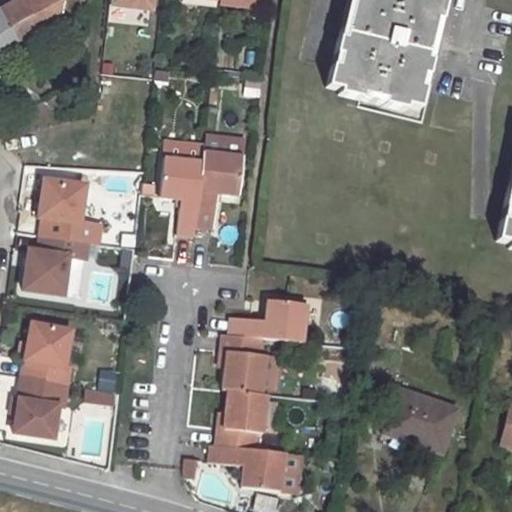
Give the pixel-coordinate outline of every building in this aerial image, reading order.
[(57,0),(19,0),(0,11),(0,58),(14,51),(59,26),(57,0)] [(150,0),(109,0),(108,8),(150,13),(150,0)] [(257,0),(218,0),(218,5),(257,10),(257,0)] [(346,0),(325,88),(338,91),(337,97),(404,112),(405,109),(417,112),(443,3),(430,0),(346,0)] [(0,58),(0,71),(5,69),(20,61),(14,51),(0,58)] [(0,88),(1,89),(26,109),(40,100),(10,78),(5,69),(0,71),(0,88)] [(203,148),(194,228),(212,231),(215,195),(236,197),(241,143),(204,139),(203,148)] [(165,143),(157,199),(178,201),(175,236),(193,238),(194,228),(203,148),(165,143)] [(511,162),(495,243),(509,245),(508,250),(511,251),(511,162)] [(78,226),(84,189),(42,183),(37,221),(42,222),(39,241),(86,247),(96,249),(99,229),(78,226)] [(61,299),(67,260),(84,263),(86,247),(39,241),(37,255),(27,254),(22,293),(61,299)] [(229,319),(226,336),(261,341),(300,345),(304,307),(266,303),(264,322),(229,319)] [(69,372),(63,371),(70,335),(30,328),(26,348),(24,360),(20,380),(50,385),(65,389),(69,372)] [(222,336),(220,353),(225,353),(224,368),(221,392),(226,393),(261,396),(265,358),(260,358),(261,341),(226,336),(222,336)] [(24,360),(26,348),(20,347),(18,358),(24,360)] [(52,442),(57,408),(46,407),(50,385),(20,380),(17,403),(15,417),(12,437),(52,442)] [(398,391),(383,434),(440,455),(454,411),(398,391)] [(216,432),(214,447),(255,452),(257,436),(261,437),(265,397),(261,396),(226,393),(224,418),(222,432),(216,432)] [(511,406),(510,406),(501,444),(511,447),(511,406)] [(210,447),(208,465),(242,469),(240,489),(280,493),(283,455),(255,452),(214,447),(210,447)]
